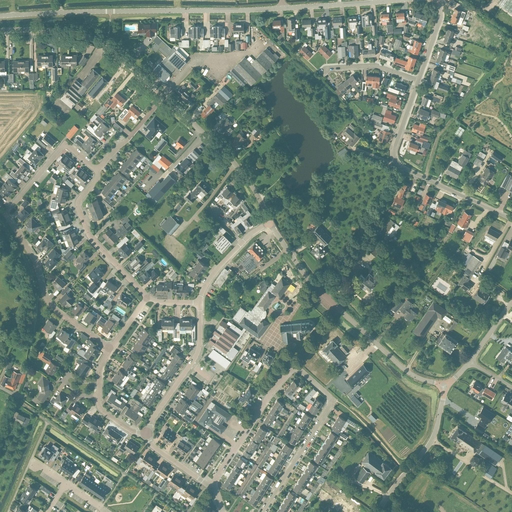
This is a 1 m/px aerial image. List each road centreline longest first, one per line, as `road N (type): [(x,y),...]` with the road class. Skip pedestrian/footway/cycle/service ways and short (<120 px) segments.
road 1 (tertiary): [(0,16),(404,0)]
road 2 (residential): [(445,385),(408,372),(369,338),(315,286),(269,223)]
road 3 (unclassified): [(511,221),(397,163),(394,148),(418,80)]
road 4 (residential): [(165,95),(113,50),(79,33),(0,30)]
road 5 (residential): [(262,511),(333,399),(294,365)]
road 6 (residential): [(110,348),(45,298),(36,264),(5,214)]
road 7 (residential): [(269,223),(244,172),(165,95)]
road 8 (residential): [(147,298),(87,232),(78,200),(96,171)]
road 9 (residential): [(146,433),(197,355),(199,302)]
road 10 (unclassified): [(378,511),(432,440),(445,385)]
road 11 (residential): [(212,485),(294,365)]
road 12 (residential): [(96,171),(64,143),(5,214)]
